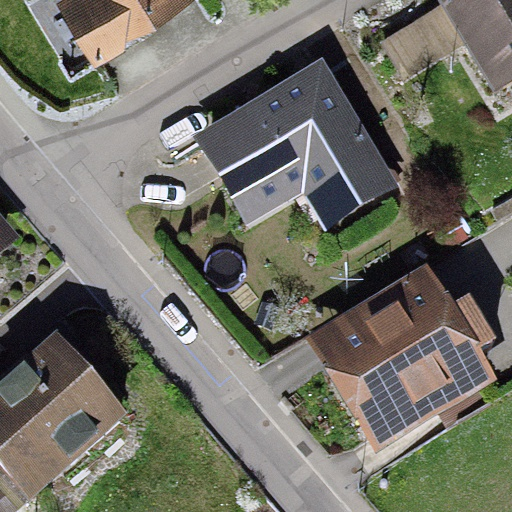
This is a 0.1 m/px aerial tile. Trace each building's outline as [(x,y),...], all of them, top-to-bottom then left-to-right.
[(66,0),(98,52),(183,0),(66,0)] [(511,83),(511,0),(445,0),(498,92),(511,83)] [(374,70),(242,145),(292,233),(352,198),(375,237),(446,197),(374,70)] [(0,257),(27,234),(0,203),(0,257)] [(511,329),(480,275),(359,346),(430,467),(511,419),(511,329)] [(134,420),(55,335),(0,385),(0,460),(41,505),(134,420)]
